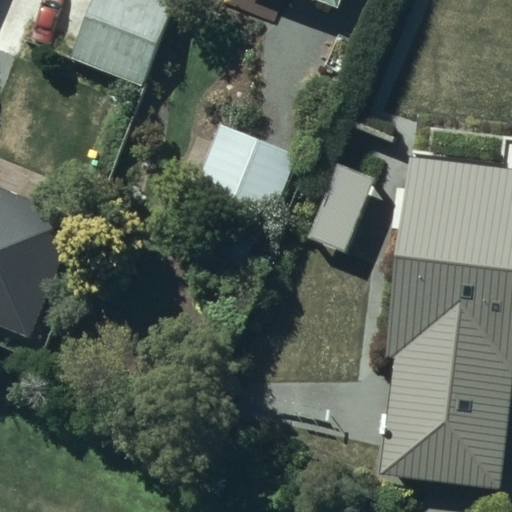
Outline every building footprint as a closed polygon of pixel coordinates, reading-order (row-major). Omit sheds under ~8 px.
[(96,0),(71,60),(86,67),(71,101),(109,117),(124,82),(139,89),(175,3),(167,0),(96,0)] [(289,0),(337,20),(345,0),(289,0)] [(312,158),(223,122),(191,201),(280,237),(312,158)] [(398,139),(357,122),(309,239),(350,256),(398,139)] [(511,408),(511,164),(415,154),(381,470),(504,483),(511,408)]
